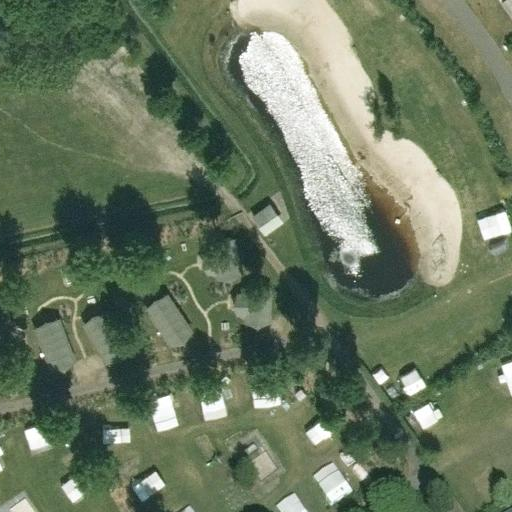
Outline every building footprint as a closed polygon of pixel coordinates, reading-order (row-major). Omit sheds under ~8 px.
[(274,200),(255,212),(264,225),(282,214),(274,200)] [(47,291),(63,287),(58,264),(41,268),(47,291)] [(254,361),(255,390),(281,388),(279,359),(254,361)] [(154,412),(176,406),(169,383),(148,389),(154,412)] [(30,441),(50,437),(45,414),(25,418),(30,441)] [(327,449),(342,438),(327,417),(311,428),(327,449)] [(84,455),(63,465),(70,481),(92,471),(84,455)]
